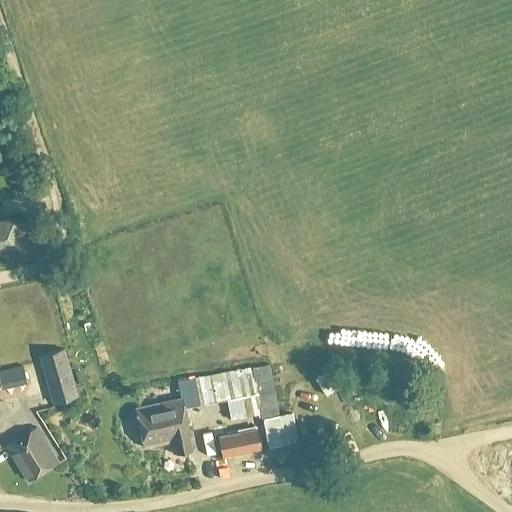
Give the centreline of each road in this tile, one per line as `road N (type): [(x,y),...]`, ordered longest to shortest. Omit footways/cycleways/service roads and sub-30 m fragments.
road 1 (unclassified): [(0,505),(141,508),(366,458),(440,452)]
road 2 (track): [(0,279),(38,266),(56,244),(0,53)]
